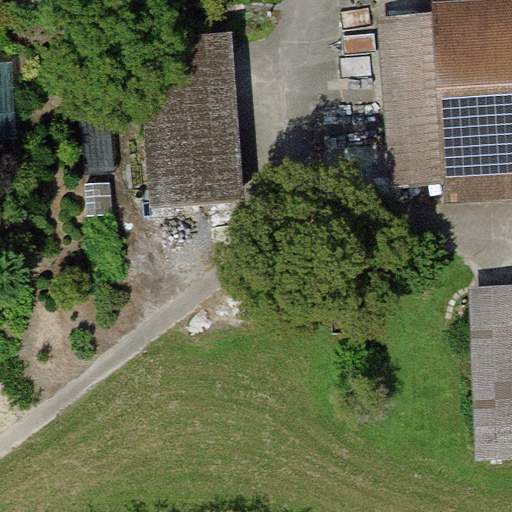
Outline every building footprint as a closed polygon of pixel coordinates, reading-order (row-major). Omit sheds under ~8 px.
[(511,20),(438,25),(438,27),(447,174),(447,178),(511,174),(511,20)] [(447,174),(438,27),(396,30),(405,177),(447,174)] [(142,44),(153,212),(233,206),(222,38),(142,44)] [(391,265),(353,265),(353,294),(391,294),(391,265)] [(511,454),(511,300),(480,301),(484,455),(511,454)]
